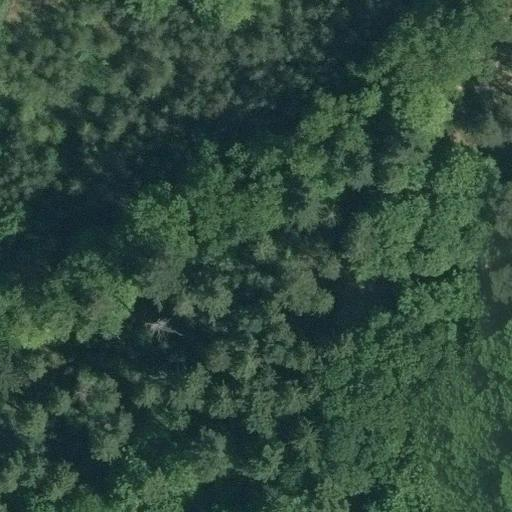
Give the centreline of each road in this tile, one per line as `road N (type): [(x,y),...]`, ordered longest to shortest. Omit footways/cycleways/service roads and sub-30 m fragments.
road 1 (track): [(463,0),(325,131),(255,179),(0,306)]
road 2 (track): [(361,511),(353,400),(358,276),(401,144),(480,0)]
